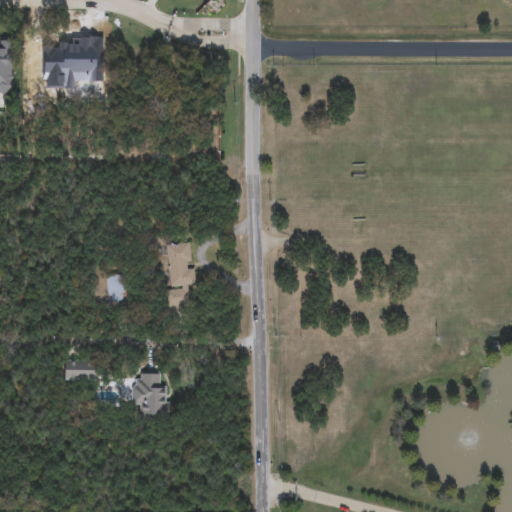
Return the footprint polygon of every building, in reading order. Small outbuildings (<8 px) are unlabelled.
[(352,185),(365,185),(365,165),(352,165),(352,185)] [(366,220),(353,220),(353,239),(366,239),(366,220)] [(166,245),(191,243),(196,306),(164,308),(162,291),(170,291),(166,245)] [(106,275),(127,275),(127,305),(106,305),(106,275)] [(64,361),(94,361),(94,381),(64,381),(64,361)] [(167,386),(168,418),(139,418),(139,406),(134,406),(133,374),(160,373),(160,387),(167,386)]
